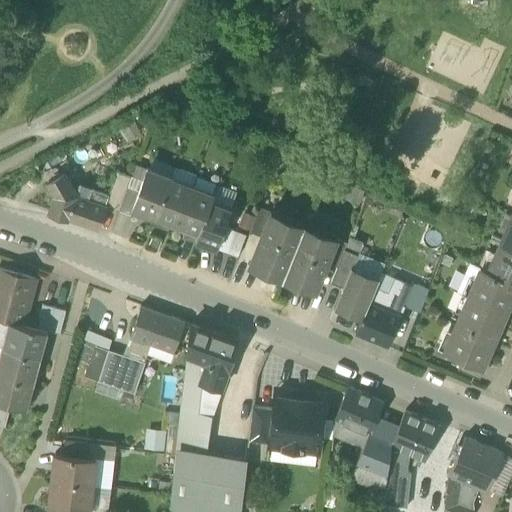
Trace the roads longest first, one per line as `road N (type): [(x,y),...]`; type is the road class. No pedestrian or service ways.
road 1 (secondary): [(0,221),(511,429)]
road 2 (residential): [(0,142),(144,53),(171,0)]
